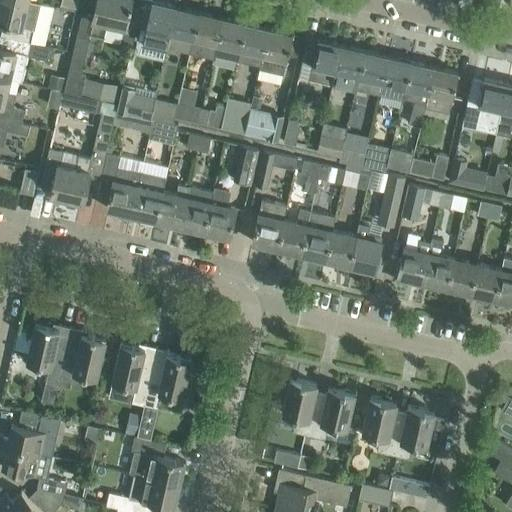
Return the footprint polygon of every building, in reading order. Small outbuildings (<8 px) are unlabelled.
[(53,6),(27,0),(0,0),(0,21),(3,22),(0,35),(44,45),(53,6)] [(77,0),(61,0),(60,7),(75,11),(77,0)] [(97,0),(95,7),(90,33),(103,36),(106,22),(124,26),(129,0),(97,0)] [(152,0),(151,0),(147,19),(142,41),(165,46),(174,5),(152,0)] [(174,5),(165,46),(189,52),(198,11),(174,5)] [(198,11),(189,52),(211,57),(221,16),(198,11)] [(221,16),(211,57),(213,57),(214,54),(236,59),(245,21),(221,16)] [(267,27),(245,21),(236,59),(237,60),(258,65),(267,27)] [(292,32),(267,27),(258,65),(259,65),(259,67),(283,73),(292,32)] [(66,77),(63,90),(80,94),(81,92),(83,81),(84,76),(85,73),(81,72),(89,37),(77,34),(76,34),(72,50),(67,74),(66,77)] [(53,47),(44,45),(0,35),(0,76),(9,78),(9,77),(21,80),(27,55),(50,60),(53,47)] [(341,44),(317,38),(308,79),(331,85),(341,44)] [(363,49),(341,44),(331,85),(354,90),(363,49)] [(387,54),(363,49),(354,90),(355,90),(356,88),(378,93),(387,54)] [(410,60),(387,54),(378,93),(401,98),(410,60)] [(419,125),(433,65),(410,60),(401,98),(402,99),(402,97),(414,100),(409,122),(419,125)] [(458,71),(433,65),(419,125),(421,125),(425,106),(449,112),(458,71)] [(9,78),(0,76),(0,116),(21,122),(24,108),(13,105),(15,93),(6,91),(9,78)] [(483,77),(479,96),(475,113),(498,118),(506,82),(483,77)] [(83,81),(81,92),(117,101),(120,90),(83,81)] [(511,83),(506,82),(498,118),(511,121),(511,83)] [(118,102),(117,102),(115,110),(148,117),(153,96),(133,92),(134,88),(122,85),(118,102)] [(50,88),(46,104),(58,106),(61,91),(50,88)] [(248,116),(246,116),(243,132),(278,140),(284,115),(265,110),(268,98),(253,94),(248,116)] [(177,102),(153,96),(148,117),(151,118),(172,123),(177,102)] [(49,148),(41,185),(52,188),(51,194),(82,201),(88,176),(101,179),(107,151),(105,151),(114,110),(115,110),(117,102),(100,98),(98,106),(102,107),(98,123),(90,158),(49,148)] [(177,102),(172,123),(176,124),(178,124),(178,123),(173,122),(174,116),(196,121),(199,106),(177,101),(177,102)] [(199,106),(196,121),(207,124),(210,109),(204,107),(199,106)] [(224,111),(221,127),(243,132),(246,116),(224,111)] [(30,124),(21,122),(0,116),(0,143),(3,145),(7,130),(27,134),(30,124)] [(300,120),(289,118),(283,141),(295,144),(300,120)] [(153,119),(148,137),(160,140),(165,121),(153,119)] [(324,119),(321,130),(317,149),(340,155),(346,125),(337,123),(334,134),(324,132),(327,120),(324,119)] [(347,125),(346,125),(340,155),(338,161),(347,163),(361,166),(364,151),(342,146),(347,125)] [(189,132),(186,146),(197,148),(200,134),(189,132)] [(200,134),(197,148),(207,151),(210,137),(200,134)] [(241,144),(233,180),(250,183),(257,148),(241,144)] [(388,154),(384,171),(386,172),(387,165),(408,170),(412,152),(390,147),(388,154)] [(297,156),(264,149),(256,184),(266,186),(272,163),(295,168),(297,156)] [(101,179),(98,193),(109,195),(106,207),(130,212),(139,170),(118,165),(120,154),(107,151),(101,179)] [(374,153),(364,151),(361,166),(370,168),(371,168),(384,171),(388,154),(374,151),(374,153)] [(414,152),(412,152),(408,170),(443,179),(449,155),(437,153),(435,162),(413,156),(414,152)] [(466,159),(454,156),(449,180),(475,186),(477,178),(475,173),(464,170),(466,159)] [(311,160),(304,189),(314,191),(318,176),(321,162),(311,160)] [(321,162),(318,176),(342,182),(345,168),(321,162)] [(486,173),(483,188),(505,193),(511,165),(498,162),(495,175),(486,173)] [(370,168),(361,166),(347,163),(345,168),(359,172),(356,186),(365,188),(370,168)] [(25,169),(25,172),(20,191),(32,194),(38,172),(25,169)] [(139,170),(130,212),(154,218),(161,190),(164,176),(139,170)] [(404,176),(388,172),(377,221),(393,225),(404,176)] [(409,182),(402,212),(417,216),(424,186),(409,182)] [(161,190),(154,218),(156,218),(179,224),(188,185),(179,183),(176,193),(161,190)] [(188,185),(179,224),(203,229),(209,201),(212,191),(188,185)] [(209,201),(203,229),(228,235),(235,207),(227,205),(231,190),(214,186),(211,201),(209,201)] [(429,202),(438,205),(441,191),(432,188),(429,202)] [(453,194),(441,191),(438,205),(449,208),(453,194)] [(256,221),(252,240),(276,246),(282,218),(283,218),(287,203),(262,198),(258,213),(256,221)] [(477,214),(486,216),(489,202),(481,200),(477,214)] [(501,205),(489,202),(486,216),(498,219),(501,205)] [(282,218),(276,246),(299,251),(306,223),(309,209),(299,207),(296,221),(283,218),(282,218)] [(309,209),(299,251),(324,257),(335,215),(309,209)] [(397,260),(393,278),(421,285),(422,280),(431,241),(419,238),(417,248),(405,245),(410,225),(400,222),(395,244),(404,246),(401,257),(397,260)] [(358,224),(356,235),(350,263),(358,265),(357,270),(376,274),(381,254),(378,250),(382,235),(368,232),(370,227),(358,224)] [(331,229),(324,257),(350,263),(356,235),(331,229)] [(431,241),(422,280),(445,285),(452,256),(440,253),(443,239),(432,237),(431,241)] [(476,262),(452,256),(445,285),(470,291),(476,262)] [(511,258),(504,256),(494,296),(511,300),(511,258)] [(500,267),(476,262),(470,291),(494,296),(500,267)] [(45,381),(58,384),(71,326),(59,324),(58,327),(35,322),(26,361),(49,366),(45,381)] [(83,329),(71,326),(58,384),(65,385),(70,386),(73,372),(96,377),(105,338),(82,333),(83,329)] [(112,381),(108,395),(143,403),(156,346),(144,344),(144,347),(121,342),(116,361),(112,381)] [(169,349),(156,346),(143,403),(136,435),(149,438),(156,411),(154,410),(159,392),(182,397),(191,358),(168,353),(169,349)] [(278,391),(286,393),(282,413),(295,416),(292,430),(304,433),(314,390),(316,383),(296,378),(295,381),(281,378),(278,391)] [(314,392),(314,390),(304,433),(325,437),(328,424),(346,428),(349,416),(350,411),(354,391),(332,386),(331,392),(327,395),(314,392)] [(511,397),(504,394),(496,414),(511,419),(511,397)] [(370,395),(365,415),(361,431),(380,436),(376,450),(397,454),(406,412),(393,409),(391,405),(392,400),(370,395)] [(406,412),(397,454),(409,457),(412,443),(426,446),(434,413),(427,411),(428,409),(408,404),(406,412)] [(0,433),(0,442),(51,455),(60,417),(49,415),(41,413),(21,409),(18,424),(12,423),(9,435),(0,433)] [(511,445),(490,433),(487,449),(501,457),(501,456),(511,463),(511,445)] [(160,440),(149,438),(136,435),(134,434),(131,449),(134,450),(129,472),(133,473),(180,484),(185,461),(157,454),(160,440)] [(0,442),(0,452),(4,454),(2,466),(36,474),(40,475),(47,476),(51,455),(0,442)] [(297,466),(300,453),(276,448),(273,460),(297,466)] [(501,457),(487,449),(486,449),(500,458),(493,470),(511,481),(511,490),(505,502),(511,506),(511,463),(501,456),(501,457)] [(310,456),(300,453),(297,466),(307,468),(310,456)] [(298,471),(278,467),(275,480),(281,481),(275,507),(296,511),(309,511),(313,497),(346,504),(351,483),(298,471)] [(109,491),(106,504),(117,507),(141,511),(142,511),(146,501),(155,503),(175,508),(180,484),(133,473),(128,496),(120,494),(109,491)] [(380,473),(378,481),(386,483),(388,475),(380,473)] [(40,475),(37,487),(62,501),(67,481),(47,476),(40,475)] [(415,480),(392,475),(389,487),(393,488),(412,492),(415,480)] [(389,504),(393,488),(389,487),(362,481),(358,497),(389,504)] [(51,511),(62,501),(37,487),(28,496),(21,489),(13,498),(6,492),(0,498),(0,499),(13,511),(51,511)] [(13,511),(0,499),(0,511),(13,511)]
